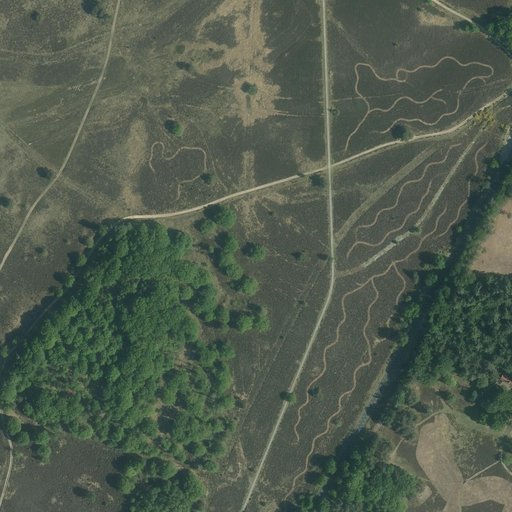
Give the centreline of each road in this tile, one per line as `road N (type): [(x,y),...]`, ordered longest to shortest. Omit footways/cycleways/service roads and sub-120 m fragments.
road 1 (track): [(6,356),(121,220),(186,211),(452,130),(483,108)]
road 2 (tertiary): [(312,511),(511,150)]
road 3 (unknown): [(0,267),(69,155),(101,79),(119,0)]
road 4 (track): [(360,511),(373,462),(449,483),(489,467)]
